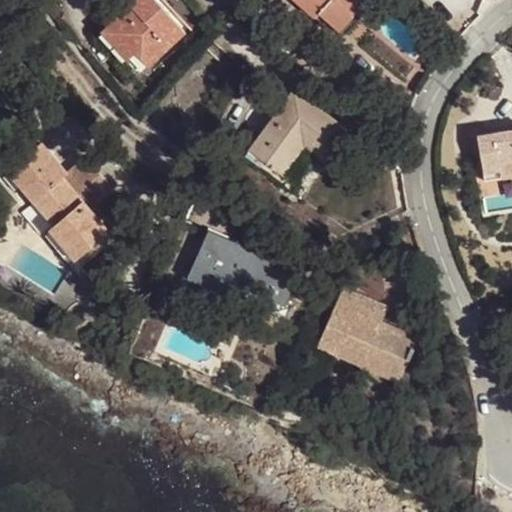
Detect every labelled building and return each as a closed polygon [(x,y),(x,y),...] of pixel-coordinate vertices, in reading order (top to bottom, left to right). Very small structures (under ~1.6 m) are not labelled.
[(186,33),(156,0),(134,0),(100,31),(126,60),(136,51),(149,66),(186,33)] [(206,13),(193,0),(162,0),(191,28),(206,13)] [(295,0),(315,17),(318,13),(340,30),(364,0),(363,0),(295,0)] [(140,75),(149,66),(136,51),(126,60),(140,75)] [(293,90),(249,151),(296,184),(317,154),(327,162),(350,130),(293,90)] [(511,129),(477,134),(481,166),(499,163),(500,171),(511,169),(511,129)] [(41,142),(12,166),(37,196),(33,200),(54,225),(81,256),(114,228),(102,214),(97,219),(90,210),(62,177),(67,173),(41,142)] [(499,163),(481,166),(484,181),(511,177),(511,169),(500,171),(499,163)] [(7,170),(33,200),(37,196),(12,166),(7,170)] [(90,210),(97,219),(102,214),(95,206),(90,210)] [(81,256),(54,225),(50,229),(76,260),(81,256)] [(221,298),(278,323),(301,271),(208,230),(187,277),(224,293),(221,298)] [(379,305),(343,289),(319,344),(339,353),(343,345),(403,373),(417,342),(380,325),(372,322),(379,305)] [(387,309),(379,305),(372,322),(380,325),(387,309)] [(403,373),(343,345),(339,353),(399,381),(403,373)]
